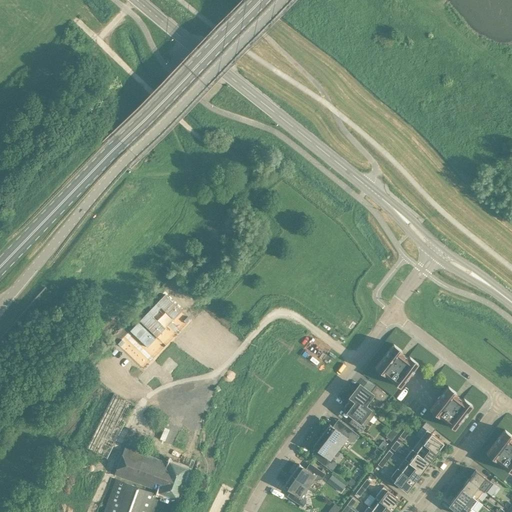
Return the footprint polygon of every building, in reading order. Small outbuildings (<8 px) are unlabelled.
[(204,78),(194,69),(189,75),(200,84),(204,78)] [(144,341),(161,324),(152,316),(160,307),(169,315),(186,298),(168,281),(102,351),(119,367),(136,350),(127,342),(135,333),(144,341)] [(409,358),(410,356),(409,356),(408,357),(401,352),(402,351),(402,350),(401,352),(393,346),(394,344),(393,344),(375,368),(376,368),(377,367),(385,373),(384,374),(385,374),(392,379),(391,380),(400,387),(418,363),(418,362),(417,364),(409,358)] [(351,396),(369,409),(368,408),(373,402),(379,407),(388,395),(376,386),(370,393),(360,385),(351,396)] [(457,393),(456,392),(455,394),(447,387),(448,386),(430,409),(439,416),(446,421),(446,422),(447,421),(455,427),(454,428),(454,429),(473,405),(472,404),(471,406),(463,400),(464,398),(463,399),(456,394),(457,393)] [(134,404),(114,394),(87,448),(107,458),(134,404)] [(349,422),(361,431),(375,414),(369,409),(351,396),(352,397),(344,408),(354,415),(349,422)] [(427,430),(420,440),(436,452),(444,443),(432,434),(436,429),(426,422),(423,427),(427,430)] [(321,435),(338,448),(345,438),(350,442),(354,441),(359,435),(346,425),(340,432),(330,424),(328,426),(327,424),(323,430),(324,431),(321,435)] [(400,436),(404,439),(410,432),(406,429),(400,436)] [(511,437),(504,431),(505,430),(505,429),(486,453),(487,453),(488,452),(496,458),(495,460),(496,459),(503,465),(502,465),(511,472),(511,471),(511,437)] [(464,431),(457,439),(462,444),(469,436),(464,431)] [(338,448),(321,435),(318,439),(317,437),(313,443),(314,444),(313,446),(324,454),(318,461),(332,471),(336,465),(336,461),(331,457),(338,448)] [(436,452),(420,440),(412,449),(429,462),(436,452)] [(391,448),(395,451),(400,444),(396,441),(391,448)] [(170,464),(125,447),(115,475),(160,491),(160,493),(177,499),(188,469),(171,463),(170,464)] [(412,449),(405,459),(422,471),(429,462),(412,449)] [(389,450),(384,457),(388,460),(393,453),(389,450)] [(388,460),(384,457),(378,464),(382,468),(388,460)] [(405,459),(398,468),(414,481),(422,471),(405,459)] [(292,475),(309,487),(314,480),(322,479),(325,474),(313,465),(309,471),(299,464),(292,475)] [(414,481),(398,468),(390,478),(407,491),(414,481)] [(476,470),(469,479),(483,490),(487,492),(493,483),(476,470)] [(309,487),(292,475),(284,486),(294,492),(290,498),(303,507),(306,502),(305,494),(309,487)] [(367,479),(361,486),(366,489),(371,482),(367,479)] [(483,490),(469,479),(462,487),(477,499),(483,490)] [(116,480),(104,511),(153,511),(159,495),(116,480)] [(366,489),(361,486),(356,493),(360,496),(366,489)] [(376,497),(392,509),(400,500),(383,487),(376,497)] [(462,487),(456,496),(472,509),(479,500),(477,499),(462,487)] [(469,511),(472,509),(456,496),(449,505),(457,511),(469,511)] [(376,497),(368,506),(375,511),(390,511),(392,509),(376,497)] [(347,505),(351,508),(354,510),(356,507),(353,505),(356,501),(352,498),(347,505)]
